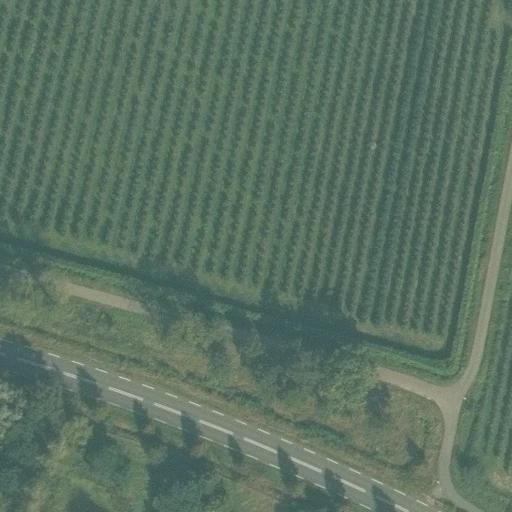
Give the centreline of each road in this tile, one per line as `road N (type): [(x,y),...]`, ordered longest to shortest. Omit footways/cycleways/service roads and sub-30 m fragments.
road 1 (unclassified): [(448,396),(0,271)]
road 2 (secondary): [(406,511),(297,460),(0,345)]
road 3 (unclassified): [(448,396),(463,386),(474,361),(511,174)]
